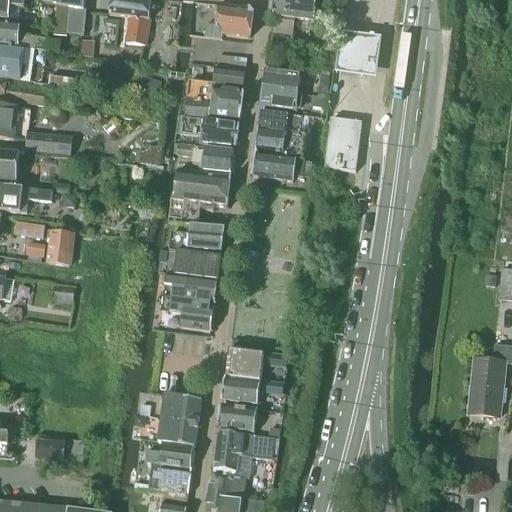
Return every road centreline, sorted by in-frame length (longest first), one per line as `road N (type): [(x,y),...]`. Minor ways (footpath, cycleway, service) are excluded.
road 1 (residential): [(264,2),(195,511)]
road 2 (primary): [(366,357),(418,0)]
road 3 (primary): [(328,511),(366,357)]
road 4 (primary): [(388,511),(366,357)]
